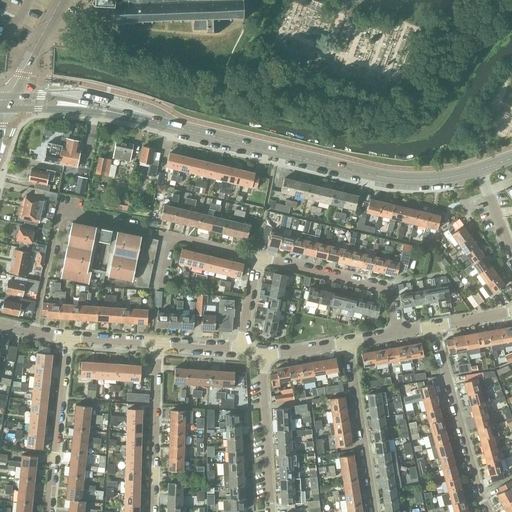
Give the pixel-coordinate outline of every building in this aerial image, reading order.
[(90,0),(90,3),(92,3),(92,4),(93,4),(92,6),(96,6),(96,4),(113,5),(112,24),(112,26),(115,26),(114,24),(122,23),(122,25),(124,25),(124,23),(132,22),(132,24),(134,24),(134,22),(141,22),(142,24),(144,24),(143,21),(151,21),(151,23),(153,23),(153,21),(161,21),(161,23),(163,23),(163,20),(164,20),(169,20),(171,20),(171,22),(173,22),(173,20),(180,20),(180,22),(182,22),(182,20),(192,20),(194,20),(194,27),(196,27),(207,27),(207,33),(219,32),(219,19),(231,18),(231,21),(233,21),(233,18),(242,18),(242,21),(244,21),(244,18),(246,18),(246,16),(244,16),(243,0),(247,3),(248,1),(246,0),(90,0)] [(448,2),(443,0),(434,0),(430,9),(443,15),(448,4),(453,7),(454,3),(449,1),(448,2)] [(324,73),(327,66),(321,64),(318,71),(324,73)] [(46,126),(44,136),(51,137),(53,128),(46,126)] [(54,128),(53,135),(63,137),(65,128),(55,127),(55,128),(54,128)] [(65,154),(68,139),(62,138),(61,146),(48,143),(45,162),(67,167),(70,155),(65,154)] [(70,155),(67,167),(77,169),(81,150),(80,150),(81,141),(68,139),(65,154),(70,155)] [(130,163),(133,145),(117,142),(113,159),(130,163)] [(156,176),(159,163),(152,161),(155,150),(143,147),(140,163),(152,165),(150,175),(156,176)] [(179,170),(182,156),(170,153),(167,167),(174,169),(171,181),(176,182),(178,176),(180,170),(179,170)] [(179,170),(180,170),(191,173),(194,159),(182,156),(179,170)] [(108,176),(111,161),(100,158),(97,174),(108,176)] [(203,176),(206,162),(194,159),(191,173),(203,176)] [(215,179),(218,165),(206,162),(203,176),(215,179)] [(218,165),(215,179),(227,182),(231,168),(218,165)] [(231,168),(227,182),(239,185),(243,171),(231,168)] [(47,170),(47,173),(33,170),(30,182),(36,183),(35,189),(49,192),(51,186),(47,185),(48,181),(54,182),(56,172),(47,170)] [(255,174),(243,171),(239,185),(257,189),(260,177),(254,176),(255,174)] [(85,195),(88,179),(79,177),(76,193),(85,195)] [(294,196),(297,182),(285,179),(282,193),(294,196)] [(306,199),(310,185),(297,182),(294,196),(306,199)] [(319,202),(322,188),(310,185),(306,199),(319,202)] [(322,188),(319,202),(331,205),(334,191),(322,188)] [(49,192),(35,189),(36,190),(34,196),(28,195),(25,207),(51,212),(52,208),(43,207),(44,199),(56,202),(58,194),(49,192)] [(334,191),(331,205),(343,207),(347,193),(334,191)] [(359,196),(347,193),(343,207),(356,210),(359,196)] [(161,219),(174,222),(177,208),(180,197),(174,196),(172,207),(165,205),(161,219)] [(208,216),(202,214),(198,228),(210,231),(214,217),(215,211),(216,207),(216,205),(217,200),(213,199),(212,204),(211,204),(208,216)] [(379,216),(382,202),(371,199),(370,203),(364,202),(360,217),(366,218),(367,213),(379,216)] [(270,200),(268,208),(275,210),(277,202),(270,200)] [(289,213),(291,208),(292,202),(287,200),(286,207),(284,212),(289,213)] [(128,212),(129,206),(105,202),(104,208),(128,212)] [(391,219),(394,205),(382,202),(379,216),(391,219)] [(402,221),(406,207),(394,205),(391,219),(389,225),(388,225),(387,231),(392,233),(394,226),(396,220),(402,221)] [(51,213),(51,212),(25,207),(22,219),(40,223),(41,216),(53,219),(54,214),(51,213)] [(414,224),(418,210),(406,207),(402,221),(414,224)] [(186,225),(189,211),(177,208),(174,222),(186,225)] [(426,227),(429,213),(418,210),(414,224),(426,227)] [(198,228),(202,214),(189,211),(186,225),(198,228)] [(429,213),(426,227),(424,233),(422,243),(426,244),(430,228),(438,230),(441,216),(429,213)] [(283,235),(288,216),(283,215),(280,228),(279,234),(272,232),(272,228),(266,226),(263,241),(269,242),(268,246),(279,249),(283,235)] [(214,217),(210,231),(223,234),(226,220),(214,217)] [(283,235),(279,249),(291,252),(295,238),(300,219),(294,218),(290,237),(283,235)] [(235,237),(238,223),(226,220),(223,234),(235,237)] [(301,239),(295,238),(291,252),(303,254),(306,240),(308,235),(311,222),(306,221),(303,233),(302,233),(301,239)] [(117,232),(73,223),(61,278),(89,284),(97,241),(110,243),(111,236),(114,236),(115,232),(117,232)] [(238,223),(235,237),(247,240),(251,226),(238,223)] [(459,245),(471,237),(464,227),(452,235),(459,245)] [(36,244),(39,231),(21,228),(18,241),(21,242),(19,248),(39,252),(40,253),(46,254),(47,246),(36,244)] [(306,240),(303,254),(315,257),(318,243),(319,238),(321,231),(316,230),(315,237),(313,236),(312,242),(306,240)] [(142,236),(117,231),(108,277),(133,282),(142,236)] [(330,246),(326,260),(338,263),(341,249),(344,237),(339,236),(336,247),(330,246)] [(145,244),(158,246),(160,240),(146,237),(145,244)] [(466,255),(478,247),(471,237),(459,245),(448,252),(451,256),(456,252),(457,253),(462,249),(466,255)] [(350,266),(353,252),(355,245),(356,239),(351,238),(350,243),(348,250),(341,249),(338,263),(350,266)] [(444,247),(450,242),(447,238),(441,242),(444,247)] [(362,268),(365,254),(366,247),(368,242),(364,241),(362,246),(360,253),(353,252),(350,266),(362,268)] [(326,260),(330,246),(318,243),(315,257),(326,260)] [(378,252),(380,245),(380,244),(375,243),(373,250),(374,250),(372,256),(365,254),(362,268),(373,271),(377,257),(376,257),(378,252)] [(144,250),(157,253),(158,246),(145,244),(144,250)] [(107,245),(99,283),(104,284),(112,246),(107,245)] [(388,260),(385,274),(397,277),(399,270),(407,272),(412,247),(404,245),(401,257),(395,256),(394,258),(389,257),(388,260)] [(377,257),(373,271),(385,274),(388,260),(389,257),(390,253),(391,247),(387,246),(385,252),(384,252),(383,259),(377,257)] [(484,257),(478,247),(466,255),(461,258),(455,262),(457,266),(464,262),(463,262),(468,258),(473,265),(484,257)] [(14,262),(29,265),(31,253),(16,250),(14,262)] [(143,256),(156,258),(157,253),(144,250),(143,256)] [(192,267),(195,253),(183,250),(179,264),(192,267)] [(36,267),(43,268),(46,254),(39,252),(36,267)] [(204,270),(207,256),(195,253),(192,267),(204,270)] [(155,264),(156,258),(143,256),(142,261),(155,264)] [(216,273),(219,259),(207,256),(204,270),(216,273)] [(473,265),(465,270),(468,275),(476,269),(480,275),(491,267),(484,257),(473,265)] [(440,260),(440,261),(446,269),(450,266),(444,258),(440,260)] [(219,259),(216,273),(228,276),(232,262),(219,259)] [(155,264),(142,261),(140,267),(153,270),(155,264)] [(29,265),(14,262),(11,274),(26,277),(29,265)] [(232,262),(228,276),(241,279),(244,265),(232,262)] [(139,273),(152,276),(153,270),(140,267),(139,273)] [(491,267),(480,275),(486,284),(498,276),(491,267)] [(272,286),(286,289),(288,276),(264,272),(264,276),(274,278),(272,286)] [(151,282),(152,276),(139,273),(138,279),(151,282)] [(457,276),(453,279),(460,288),(464,286),(457,276)] [(498,276),(486,284),(482,287),(490,298),(505,287),(498,276)] [(436,289),(438,302),(450,300),(446,277),(442,277),(444,287),(436,289)] [(472,286),(478,282),(475,277),(469,281),(472,286)] [(38,293),(40,282),(28,279),(27,285),(9,281),(7,294),(23,297),(24,291),(38,293)] [(151,282),(138,279),(136,288),(149,288),(151,282)] [(424,291),(426,304),(438,302),(436,289),(434,279),(431,279),(433,290),(424,291)] [(224,294),(226,287),(225,287),(227,281),(221,280),(220,286),(218,292),(224,294)] [(306,305),(318,308),(319,304),(322,291),(324,281),(321,280),(318,290),(310,288),(306,305)] [(412,293),(414,306),(426,304),(424,291),(422,281),(419,282),(420,292),(412,293)] [(331,306),(334,294),(336,284),(332,283),(330,293),(322,291),(319,304),(331,306)] [(414,306),(412,293),(410,283),(407,284),(408,294),(400,296),(402,308),(414,306)] [(270,298),(283,300),(286,289),(272,286),(262,284),(261,287),(261,288),(271,289),(270,298)] [(343,309),(346,296),(348,287),(344,286),(342,296),(334,294),(331,306),(343,309)] [(354,298),(346,296),(343,309),(354,312),(357,299),(359,289),(356,289),(354,298)] [(357,299),(354,312),(366,314),(369,302),(371,292),(367,291),(365,301),(357,299)] [(58,292),(58,298),(60,298),(60,305),(57,304),(56,318),(69,319),(70,305),(65,305),(66,293),(58,292)] [(80,293),(79,306),(70,305),(69,319),(82,320),(83,306),(85,306),(86,300),(86,294),(86,293),(80,293)] [(369,302),(366,314),(378,317),(383,295),(379,294),(377,304),(369,302)] [(474,308),(480,304),(472,294),(467,298),(474,308)] [(281,312),(283,300),(270,298),(265,297),(260,296),(259,299),(269,301),(267,309),(281,312)] [(135,323),(136,297),(131,297),(130,303),(130,309),(122,308),(121,323),(135,323)] [(136,297),(135,323),(148,324),(149,310),(141,310),(141,304),(142,298),(136,297)] [(34,312),(36,302),(22,299),(21,304),(5,301),(3,313),(19,317),(20,309),(34,312)] [(232,332),(235,301),(221,300),(218,331),(232,332)] [(178,314),(171,313),(170,328),(182,329),(183,314),(184,302),(179,301),(178,309),(178,314)] [(183,314),(182,329),(195,330),(195,315),(194,315),(195,303),(191,302),(190,315),(183,314)] [(56,318),(57,304),(44,304),(43,315),(48,316),(48,318),(56,318)] [(95,321),(96,307),(85,306),(83,306),(82,320),(95,321)] [(96,307),(95,321),(108,322),(109,308),(96,307)] [(281,312),(267,309),(263,308),(258,307),(257,311),(267,313),(265,321),(278,324),(281,312)] [(121,323),(122,308),(109,308),(108,322),(121,323)] [(215,331),(216,316),(216,312),(204,311),(202,330),(215,331)] [(170,328),(171,313),(159,313),(158,327),(170,328)] [(278,324),(265,321),(255,319),(255,323),(264,325),(263,333),(276,336),(278,324)] [(511,327),(501,329),(503,344),(511,342),(511,327)] [(489,331),(491,346),(503,344),(501,329),(489,331)] [(480,348),(491,346),(489,331),(477,334),(480,348)] [(480,353),(480,348),(477,334),(465,336),(468,350),(469,355),(473,354),(480,353)] [(468,350),(465,336),(453,338),(454,340),(447,341),(449,356),(457,355),(457,352),(468,350)] [(0,352),(1,347),(8,349),(10,340),(0,337),(0,352)] [(410,346),(412,359),(424,357),(421,344),(410,346)] [(10,346),(9,355),(11,355),(10,361),(15,362),(18,348),(10,346)] [(398,348),(400,361),(401,364),(413,362),(412,359),(410,346),(398,348)] [(386,350),(388,363),(400,361),(398,348),(386,350)] [(376,365),(388,363),(386,350),(374,352),(376,365)] [(376,365),(374,352),(362,354),(364,367),(376,365)] [(36,365),(51,367),(52,355),(37,353),(36,365)] [(11,355),(9,355),(6,354),(6,357),(0,356),(0,363),(1,364),(2,363),(4,362),(5,361),(5,360),(10,361),(11,355)] [(330,357),(324,359),(324,361),(327,374),(339,372),(336,359),(330,360),(330,357)] [(315,376),(327,374),(324,361),(312,363),(315,376)] [(93,379),(94,363),(82,362),(81,378),(93,379)] [(105,380),(106,364),(94,363),(93,379),(105,380)] [(316,382),(315,376),(312,363),(300,365),(303,379),(304,384),(316,382)] [(106,364),(105,380),(116,381),(117,365),(106,364)] [(460,374),(472,372),(470,364),(458,366),(460,374)] [(50,379),(51,367),(36,365),(35,377),(50,379)] [(117,365),(116,381),(128,381),(129,365),(117,365)] [(129,365),(128,381),(141,382),(141,366),(129,365)] [(289,367),(291,381),(303,379),(300,365),(289,367)] [(291,381),(289,367),(277,369),(278,374),(271,376),(273,388),(280,387),(280,383),(291,381)] [(187,385),(188,369),(176,368),(175,384),(187,385)] [(199,386),(200,370),(188,369),(187,385),(199,386)] [(503,369),(497,371),(500,377),(504,374),(507,378),(511,375),(511,371),(511,370),(505,373),(503,369)] [(211,387),(212,371),(200,370),(199,386),(211,387)] [(222,388),(223,372),(212,371),(211,387),(222,388)] [(223,372),(222,388),(234,388),(235,372),(223,372)] [(33,389),(49,390),(50,379),(35,377),(33,389)] [(468,395),(481,391),(478,380),(465,383),(468,395)] [(342,385),(329,387),(330,394),(343,392),(342,385)] [(423,401),(437,397),(433,385),(416,390),(417,395),(403,398),(405,405),(412,403),(423,401)] [(48,402),(49,390),(33,389),(32,400),(48,402)] [(484,403),(490,401),(487,390),(481,391),(468,395),(471,407),(484,403)] [(368,395),(370,407),(387,405),(385,392),(368,395)] [(226,393),(222,393),(222,400),(221,400),(221,408),(234,409),(234,400),(226,400),(226,393)] [(0,401),(7,403),(8,396),(0,394),(0,401)] [(275,403),(294,400),(293,394),(274,397),(275,403)] [(332,412),(347,410),(345,397),(330,400),(332,412)] [(437,397),(423,401),(427,412),(440,408),(437,397)] [(48,402),(32,400),(31,412),(46,414),(48,402)] [(407,417),(415,415),(414,410),(413,411),(411,403),(405,405),(407,417)] [(484,403),(471,407),(474,418),(488,414),(484,403)] [(296,414),(308,412),(307,405),(295,406),(296,414)] [(389,416),(387,405),(370,407),(371,419),(385,417),(389,416)] [(75,418),(91,420),(92,408),(77,406),(75,418)] [(430,424),(443,420),(440,408),(427,412),(430,424)] [(278,432),(291,431),(290,420),(293,420),(291,409),(277,409),(278,432)] [(128,422),(142,423),(142,410),(128,410),(128,422)] [(332,412),(334,424),(349,422),(347,410),(332,412)] [(171,423),(185,424),(185,412),(171,411),(171,423)] [(30,424),(45,425),(46,414),(31,412),(30,424)] [(220,428),(241,427),(241,423),(244,423),(243,412),(233,413),(233,415),(227,415),(227,423),(220,423),(220,428)] [(488,414),(474,418),(478,430),(491,426),(488,414)] [(373,431),(387,429),(386,424),(385,417),(371,419),(373,431)] [(74,430),(90,432),(91,420),(75,418),(74,430)] [(443,420),(430,424),(433,435),(446,431),(443,420)] [(128,434),(142,435),(142,423),(128,422),(128,434)] [(331,424),(332,436),(335,436),(350,434),(349,422),(334,424),(331,424)] [(171,435),(184,436),(185,424),(171,423),(171,435)] [(44,437),(45,425),(30,424),(28,435),(44,437)] [(481,442),(494,438),(499,437),(496,425),(491,426),(478,430),(481,442)] [(228,440),(242,439),(241,427),(220,428),(220,432),(228,432),(228,440)] [(413,440),(420,439),(419,434),(418,434),(417,427),(410,429),(413,440)] [(375,443),(388,441),(387,434),(391,433),(390,428),(387,429),(373,431),(375,443)] [(88,443),(94,444),(100,445),(101,440),(89,438),(90,432),(74,430),(73,442),(88,443)] [(278,444),(292,443),(291,437),(305,436),(313,435),(313,430),(291,431),(278,432),(278,444)] [(431,448),(450,443),(446,431),(433,435),(428,437),(431,448)] [(127,446),(141,446),(142,435),(128,434),(127,446)] [(350,434),(335,436),(337,448),(352,446),(350,434)] [(44,437),(28,435),(27,447),(43,449),(44,437)] [(170,447),(184,448),(184,436),(171,435),(170,447)] [(484,453),(497,449),(494,438),(481,442),(484,453)] [(229,452),(243,451),(242,439),(228,440),(229,452)] [(325,454),(324,440),(316,440),(318,455),(325,454)] [(388,441),(375,443),(377,455),(393,452),(391,441),(388,441)] [(72,453),(87,455),(88,443),(73,442),(72,453)] [(279,456),(292,455),(292,449),(295,449),(295,443),(292,443),(278,444),(279,456)] [(434,460),(439,458),(453,455),(450,443),(431,448),(434,460)] [(141,458),(141,446),(127,446),(127,458),(141,458)] [(183,460),(184,448),(170,447),(170,459),(183,460)] [(497,449),(484,453),(487,464),(500,461),(497,449)] [(229,452),(230,464),(243,463),(243,451),(229,452)] [(393,452),(377,455),(379,467),(398,464),(396,452),(393,452)] [(0,462),(7,464),(8,455),(0,453),(0,462)] [(86,467),(87,455),(72,453),(70,465),(86,467)] [(280,468),(299,467),(298,455),(292,455),(279,456),(280,468)] [(342,470),(356,468),(354,455),(340,458),(342,470)] [(443,470),(456,467),(453,455),(439,458),(443,470)] [(22,463),(16,462),(15,468),(21,468),(36,470),(38,458),(22,456),(22,463)] [(141,458),(127,458),(127,470),(141,470),(141,458)] [(183,460),(170,459),(169,472),(183,472),(183,460)] [(500,461),(487,464),(491,476),(504,473),(502,466),(504,465),(503,460),(500,461)] [(425,462),(418,464),(420,476),(427,474),(425,462)] [(223,463),(224,476),(244,475),(243,463),(230,464),(230,463),(223,463)] [(381,479),(398,476),(400,476),(398,464),(379,467),(381,479)] [(99,468),(98,468),(91,467),(86,467),(70,465),(69,477),(84,478),(85,471),(103,473),(104,468),(99,468)] [(280,480),(294,480),(300,479),(299,467),(280,468),(280,480)] [(446,481),(459,478),(456,467),(443,470),(446,481)] [(20,480),(35,481),(36,470),(21,468),(20,480)] [(344,483),(358,481),(356,468),(342,470),(344,483)] [(141,470),(127,470),(126,482),(140,482),(141,470)] [(231,488),(245,487),(244,475),(224,476),(225,488),(231,487),(231,488)] [(400,476),(398,476),(381,479),(383,491),(396,489),(396,488),(401,487),(400,476)] [(68,488),(83,490),(84,478),(69,477),(68,488)] [(311,490),(319,490),(317,478),(310,478),(311,490)] [(449,493),(462,490),(459,478),(446,481),(449,493)] [(301,491),(300,479),(294,480),(280,480),(281,492),(293,492),(294,492),(301,491)] [(19,491),(34,493),(35,481),(20,480),(19,491)] [(358,481),(344,483),(346,495),(360,493),(358,481)] [(503,507),(511,501),(511,491),(510,488),(511,487),(511,481),(498,488),(501,493),(497,495),(503,507)] [(140,482),(126,482),(126,494),(140,494),(140,482)] [(169,496),(183,496),(183,484),(169,484),(169,496)] [(245,487),(231,488),(231,495),(227,495),(228,500),(232,500),(245,499),(245,487)] [(82,502),(83,490),(68,488),(67,500),(71,500),(82,502)] [(396,489),(383,491),(384,503),(398,501),(396,489)] [(452,505),(466,501),(462,490),(449,493),(441,496),(444,507),(452,505)] [(33,505),(34,493),(19,491),(17,503),(33,505)] [(302,504),(301,491),(294,492),(293,492),(281,492),(282,505),(302,504)] [(339,496),(333,497),(334,502),(340,502),(341,509),(348,508),(362,506),(360,493),(346,495),(339,496)] [(126,506),(140,506),(140,494),(126,494),(126,506)] [(168,508),(182,508),(183,496),(169,496),(168,508)] [(224,511),(230,511),(246,511),(245,499),(232,500),(228,500),(223,500),(224,511)] [(82,502),(71,500),(69,511),(84,511),(86,502),(82,502)] [(310,509),(320,508),(320,501),(307,502),(308,509),(310,509)] [(399,511),(398,501),(384,503),(385,511),(399,511)] [(454,511),(468,511),(466,501),(452,505),(454,511)] [(511,511),(511,501),(503,507),(505,511),(511,511)] [(16,511),(31,511),(33,505),(17,503),(16,511)]
